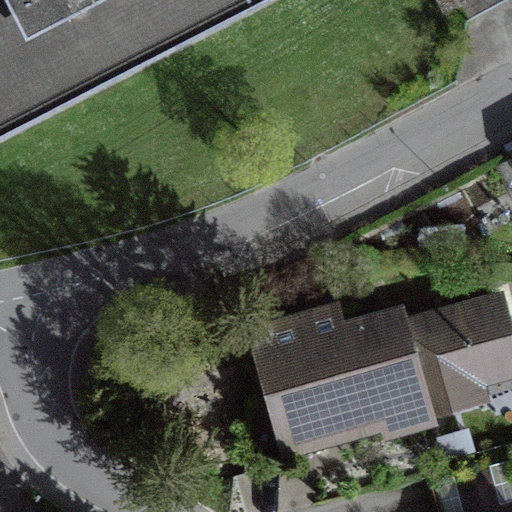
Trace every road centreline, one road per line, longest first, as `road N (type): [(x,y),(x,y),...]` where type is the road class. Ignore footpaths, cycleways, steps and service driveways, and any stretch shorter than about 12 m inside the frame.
road 1 (residential): [(511,96),(308,200),(181,252),(15,297)]
road 2 (unclassified): [(156,511),(65,452),(36,390),(15,297)]
